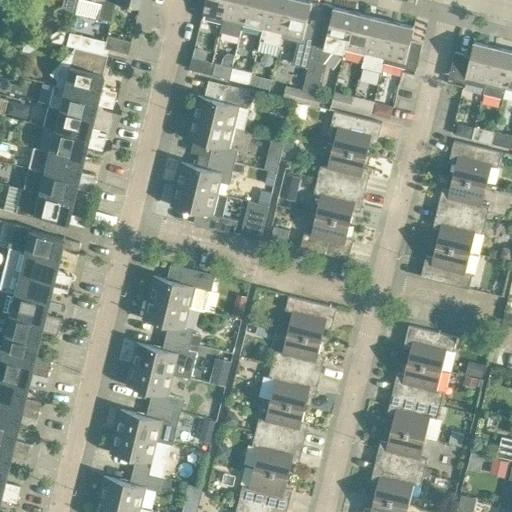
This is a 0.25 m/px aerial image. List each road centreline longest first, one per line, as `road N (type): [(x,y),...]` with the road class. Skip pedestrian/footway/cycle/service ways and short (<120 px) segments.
road 1 (residential): [(325,511),(450,0)]
road 2 (residential): [(61,511),(183,0)]
